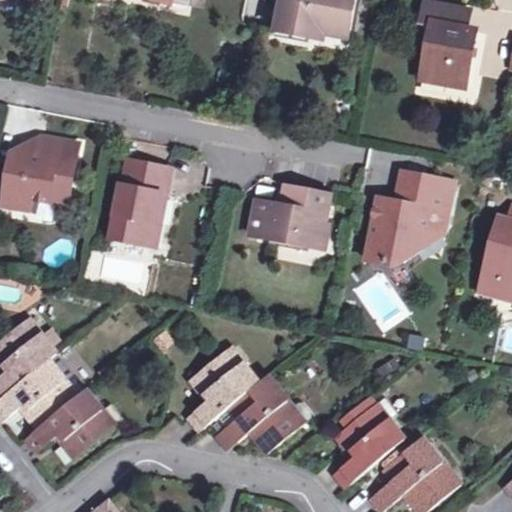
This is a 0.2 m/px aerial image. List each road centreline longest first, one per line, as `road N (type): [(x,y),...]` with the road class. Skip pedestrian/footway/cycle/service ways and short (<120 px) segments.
road 1 (residential): [(0,92),(352,156)]
road 2 (residential): [(62,511),(137,458),(284,479),(307,487),(330,511)]
